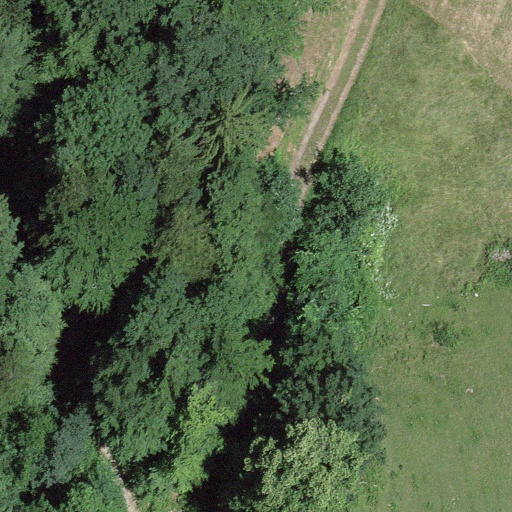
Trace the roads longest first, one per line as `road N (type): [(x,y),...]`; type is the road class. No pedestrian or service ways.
road 1 (track): [(208,511),(369,0)]
road 2 (track): [(0,271),(41,374),(201,511)]
